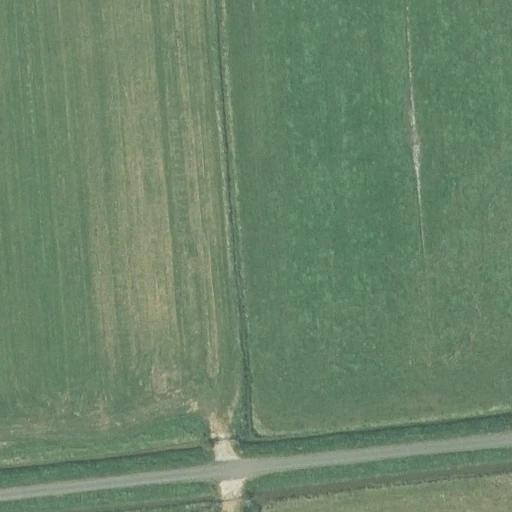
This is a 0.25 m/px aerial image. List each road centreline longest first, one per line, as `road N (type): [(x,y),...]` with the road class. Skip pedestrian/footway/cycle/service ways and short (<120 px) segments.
road 1 (unclassified): [(0,496),(511,439)]
road 2 (track): [(228,511),(207,303)]
